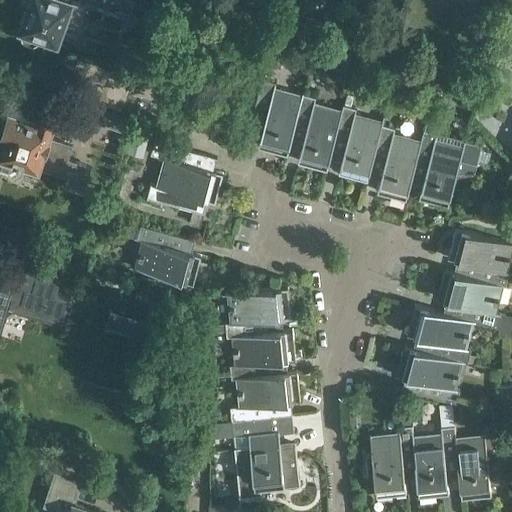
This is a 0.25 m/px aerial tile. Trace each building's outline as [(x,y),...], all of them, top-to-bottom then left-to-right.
[(57,39),(64,21),(79,26),(87,5),(71,0),(29,0),(21,26),(24,27),(22,33),(24,38),(33,42),(39,39),(41,33),(57,39)] [(83,0),(115,11),(116,8),(130,13),(135,0),(83,0)] [(230,24),(240,5),(231,0),(214,0),(208,13),(230,24)] [(123,111),(128,93),(135,74),(78,56),(71,78),(92,85),(89,97),(88,99),(123,111)] [(136,70),(135,74),(128,93),(172,107),(180,83),(136,70)] [(254,112),(249,132),(250,133),(255,113),(266,116),(259,145),(260,145),(288,152),(290,144),(295,128),(297,119),(303,97),(276,89),(278,81),(263,77),(254,112)] [(297,119),(295,128),(305,130),(301,147),(298,159),(327,167),(330,155),(342,110),(315,103),(317,95),(304,92),(303,97),(297,119)] [(9,169),(15,165),(38,172),(40,163),(68,173),(64,183),(84,190),(92,165),(66,157),(71,144),(49,136),(59,110),(33,101),(29,113),(10,106),(9,111),(5,112),(1,125),(3,129),(2,132),(4,133),(0,143),(0,163),(2,166),(9,169)] [(84,102),(80,114),(80,115),(127,131),(131,118),(84,102)] [(342,110),(330,155),(342,158),(339,170),(369,178),(370,175),(369,175),(383,123),(383,121),(355,114),(357,106),(344,102),(342,110)] [(411,181),(422,184),(419,195),(449,203),(456,173),(476,169),(483,144),(465,140),(439,132),(435,131),(438,120),(427,118),(421,141),(411,181)] [(369,175),(370,175),(381,178),(378,190),(407,198),(411,181),(421,141),(394,134),(396,126),(383,123),(369,175)] [(143,157),(148,134),(132,130),(127,153),(143,157)] [(194,162),(198,150),(155,138),(151,152),(167,157),(160,184),(150,181),(146,195),(203,211),(207,198),(215,200),(223,170),(194,162)] [(205,213),(194,210),(190,222),(201,224),(205,213)] [(172,244),(176,232),(140,222),(137,235),(145,238),(137,266),(193,281),(201,252),(172,244)] [(458,257),(454,270),(498,282),(507,285),(511,270),(503,268),(510,241),(456,226),(448,254),(458,257)] [(17,262),(0,257),(0,312),(3,303),(13,306),(13,305),(39,313),(38,314),(47,316),(62,320),(67,304),(68,305),(70,298),(56,293),(56,292),(60,279),(52,276),(34,270),(34,271),(28,269),(28,268),(20,266),(17,275),(14,273),(17,262)] [(446,298),(443,309),(470,317),(478,319),(478,321),(499,326),(503,312),(501,311),(491,308),(498,282),(454,270),(445,267),(437,295),(446,298)] [(235,317),(226,318),(227,333),(236,332),(262,330),(261,317),(282,315),(291,314),(287,285),(232,291),(235,317)] [(417,334),(414,345),(413,347),(458,359),(467,361),(471,349),(462,346),(470,317),(443,309),(415,301),(407,331),(417,334)] [(511,312),(503,312),(499,326),(497,334),(511,336),(511,312)] [(239,360),(231,361),(233,376),(241,375),(267,372),(266,360),(287,357),(296,356),(295,353),(292,326),(267,329),(262,330),(236,332),(239,353),(239,360)] [(404,343),(401,353),(396,372),(406,375),(403,387),(456,402),(460,389),(451,386),(458,359),(413,347),(414,345),(404,343)] [(244,402),(232,403),(233,418),(267,414),(271,414),(270,402),(290,399),(300,398),(297,369),(267,372),(241,375),(244,402)] [(233,418),(235,432),(236,444),(235,444),(240,494),(263,491),(263,487),(299,483),(295,442),(279,444),(277,428),(268,429),(267,414),(233,418)] [(418,478),(414,436),(412,422),(398,424),(399,431),(370,434),(372,452),(365,453),(367,473),(374,472),(376,494),(405,490),(404,479),(416,478),(418,478)] [(511,423),(506,423),(503,437),(511,438),(511,423)] [(442,433),(414,436),(418,478),(416,478),(418,493),(448,490),(447,480),(458,478),(460,478),(455,438),(454,424),(441,425),(442,433)] [(484,435),(455,438),(460,478),(458,478),(460,496),(491,492),(487,459),(500,458),(497,425),(483,426),(484,435)] [(116,434),(91,438),(93,455),(119,453),(116,434)] [(56,449),(28,440),(24,453),(52,462),(56,449)] [(54,468),(43,502),(51,505),(48,511),(110,511),(75,500),(82,477),(54,468)]
